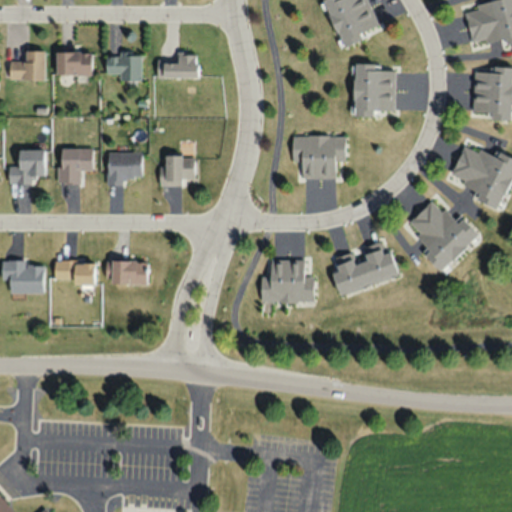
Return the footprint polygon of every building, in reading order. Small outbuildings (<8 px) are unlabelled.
[(315,0),(311,2),(331,47),(382,25),(370,0),(315,0)] [(511,0),(461,0),(466,22),(471,47),(511,39),(511,0)] [(9,61),(9,80),(44,80),(44,50),(24,50),(24,61),(9,61)] [(56,51),(56,75),(92,75),(92,51),(56,51)] [(120,81),(141,81),(141,53),(106,53),(106,73),(120,73),(120,81)] [(157,56),(157,78),(197,78),(197,56),(157,56)] [(343,65),(344,115),(399,114),(399,86),(398,64),(343,65)] [(511,67),(468,68),(468,89),(468,117),(511,116),(511,67)] [(289,129),(290,179),(316,178),(345,178),(344,128),(289,129)] [(450,190),(495,212),(511,176),(511,158),(475,140),(464,162),(450,190)] [(44,174),(44,147),(18,148),(19,165),(8,165),(8,181),(35,181),(35,174),(44,174)] [(58,182),(79,182),(79,169),(92,169),(92,147),(58,147),(58,182)] [(141,151),(106,151),(106,185),(124,185),(124,176),(141,176),(141,151)] [(194,154),(164,154),(164,166),(159,166),(159,185),(181,185),(181,176),(194,176),(194,154)] [(399,233),(430,272),(473,237),(442,199),(421,216),(399,233)] [(322,257),(340,302),(403,278),(385,233),(343,249),(322,257)] [(257,258),(258,308),(313,307),(312,257),(285,258),(257,258)] [(43,292),(43,260),(1,260),(1,279),(9,279),(9,292),(43,292)] [(74,283),(93,283),(93,260),(54,260),(54,279),(74,279),(74,283)] [(147,260),(110,260),(110,283),(147,283),(147,260)] [(47,511),(44,508),(40,511),(14,511),(0,495),(0,511),(47,511)]
